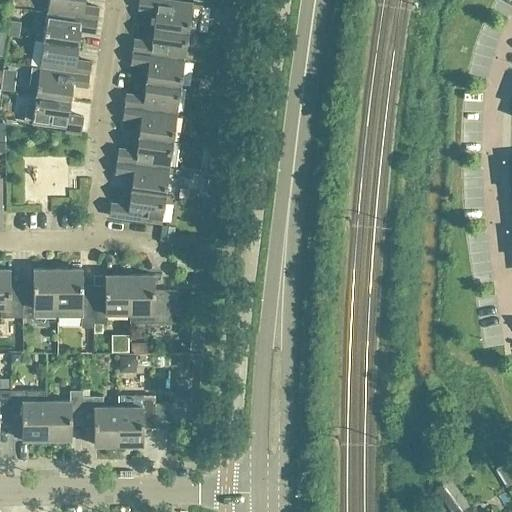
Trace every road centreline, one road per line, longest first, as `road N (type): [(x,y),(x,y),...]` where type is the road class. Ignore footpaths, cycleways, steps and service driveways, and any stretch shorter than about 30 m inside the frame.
road 1 (tertiary): [(271,491),(286,229),(315,0)]
road 2 (residential): [(511,33),(490,129),(509,320)]
road 3 (residential): [(94,241),(108,143),(95,127),(112,13),(126,0)]
road 4 (tertiary): [(0,491),(225,492)]
